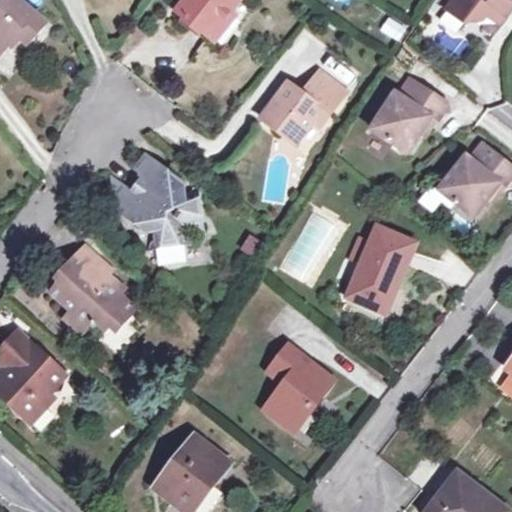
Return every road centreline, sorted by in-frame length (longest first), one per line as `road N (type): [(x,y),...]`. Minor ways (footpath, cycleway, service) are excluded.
road 1 (residential): [(511,252),(340,474)]
road 2 (residential): [(0,261),(120,100)]
